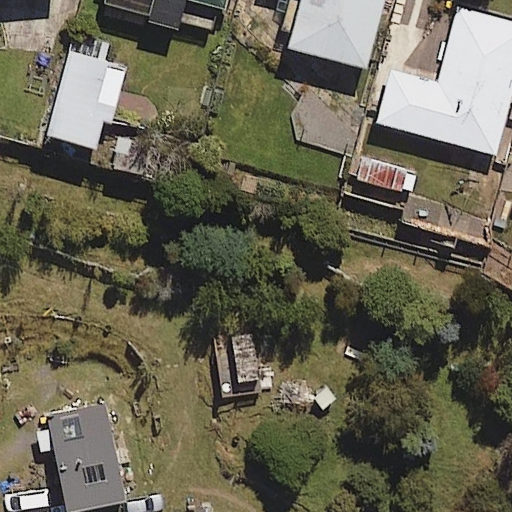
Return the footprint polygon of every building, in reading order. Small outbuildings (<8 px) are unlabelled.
[(182,29),(184,19),(211,25),(215,9),(226,12),(228,0),(106,0),(104,10),(182,29)] [(386,0),(306,0),(293,55),(368,74),(386,0)] [(511,95),(511,19),(457,7),(439,84),(393,73),(380,130),(498,158),(511,95)] [(129,75),(72,59),(47,145),(105,161),(129,75)] [(351,123),(303,108),(293,138),(342,153),(351,123)] [(129,511),(107,403),(52,414),(72,511),(129,511)]
